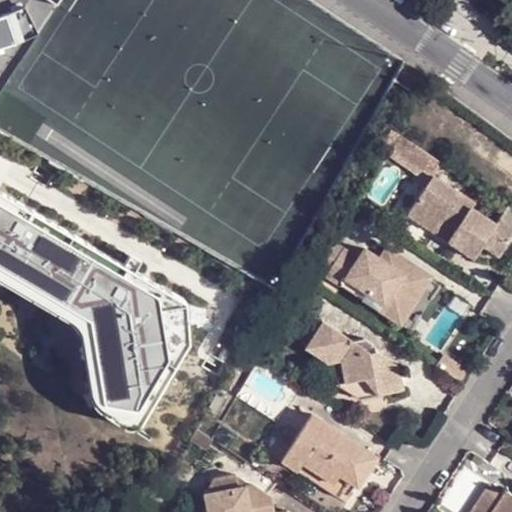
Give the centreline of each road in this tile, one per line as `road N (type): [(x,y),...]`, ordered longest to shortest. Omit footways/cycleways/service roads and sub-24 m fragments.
road 1 (residential): [(405,511),(511,350)]
road 2 (residential): [(365,0),(511,103)]
